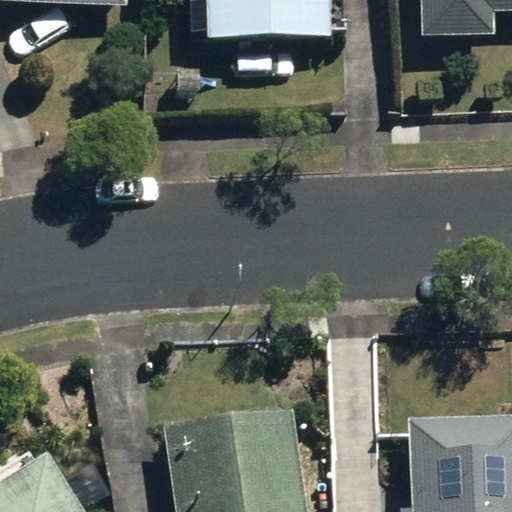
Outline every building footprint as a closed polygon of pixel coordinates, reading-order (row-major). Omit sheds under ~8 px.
[(116,0),(0,0),(0,24),(117,24),(116,0)] [(190,0),(193,60),(255,62),(324,58),(320,0),(190,0)] [(511,0),(404,0),(406,59),(483,57),(482,33),(511,32),(511,0)] [(292,511),(281,431),(150,449),(158,511),(292,511)] [(511,511),(511,432),(396,435),(397,511),(511,511)] [(0,511),(45,511),(26,481),(0,497),(0,511)]
